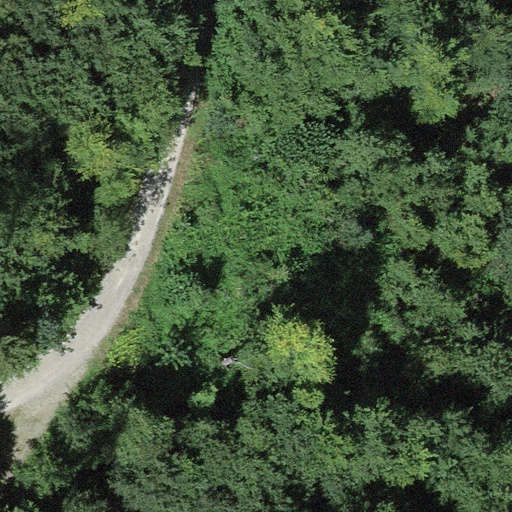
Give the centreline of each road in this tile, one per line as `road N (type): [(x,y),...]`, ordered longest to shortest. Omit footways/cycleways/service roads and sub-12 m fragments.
road 1 (track): [(0,396),(71,372),(143,263),(208,0)]
road 2 (track): [(71,372),(0,498)]
